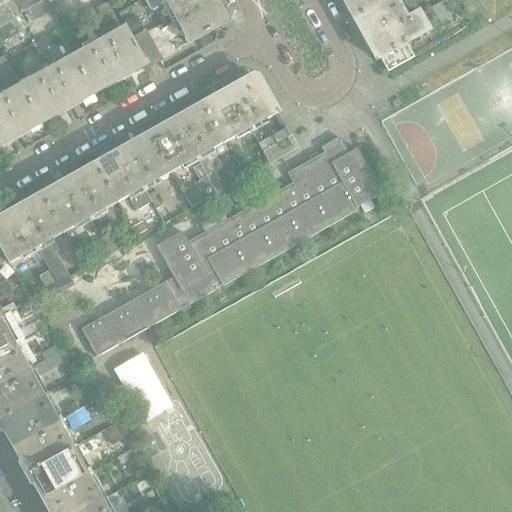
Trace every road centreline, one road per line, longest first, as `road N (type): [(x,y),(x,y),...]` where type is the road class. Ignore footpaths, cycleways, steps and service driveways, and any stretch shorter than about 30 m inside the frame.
road 1 (residential): [(257,37),(0,183)]
road 2 (residential): [(257,37),(296,94),(319,102),(332,96),(345,80),(347,58),(316,0)]
